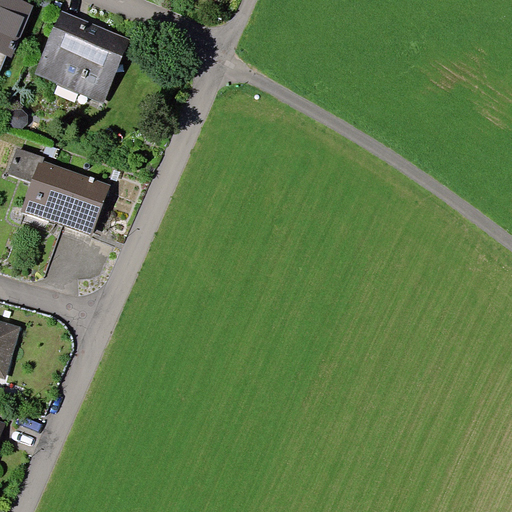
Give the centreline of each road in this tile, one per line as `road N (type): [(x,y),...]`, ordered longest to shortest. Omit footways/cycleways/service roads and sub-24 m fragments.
road 1 (unclassified): [(219,64),(387,156),(511,243)]
road 2 (residential): [(102,329),(219,64)]
road 3 (residential): [(24,511),(102,329)]
road 4 (residential): [(115,0),(226,48)]
